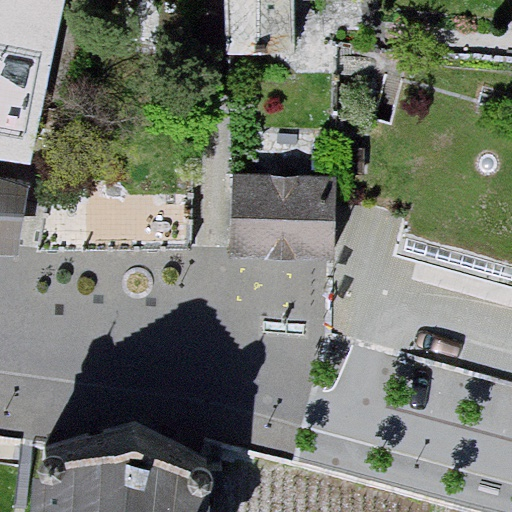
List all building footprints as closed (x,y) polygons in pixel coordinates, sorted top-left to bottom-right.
[(245,0),(243,60),(309,62),(310,0),(245,0)] [(391,239),(511,270),(511,118),(429,97),(391,239)] [(354,178),(244,180),(245,258),(355,256),(354,178)] [(0,256),(24,259),(30,187),(0,184),(0,256)] [(143,431),(43,433),(44,464),(143,462),(143,431)] [(97,465),(96,511),(250,511),(251,469),(97,465)]
